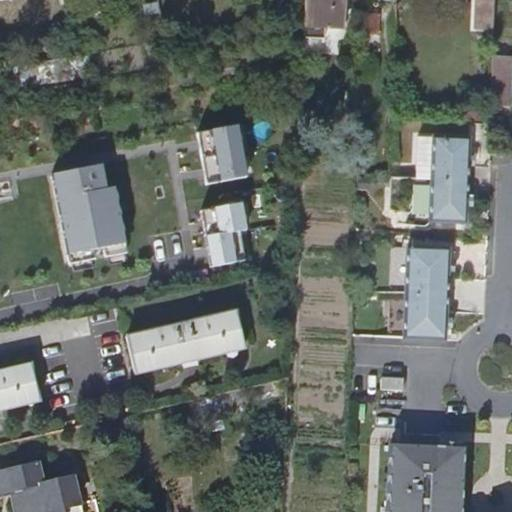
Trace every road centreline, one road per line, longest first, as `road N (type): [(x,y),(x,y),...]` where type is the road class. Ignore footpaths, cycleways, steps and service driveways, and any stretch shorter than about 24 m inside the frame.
road 1 (residential): [(511,177),(502,362)]
road 2 (residential): [(360,353),(502,362)]
